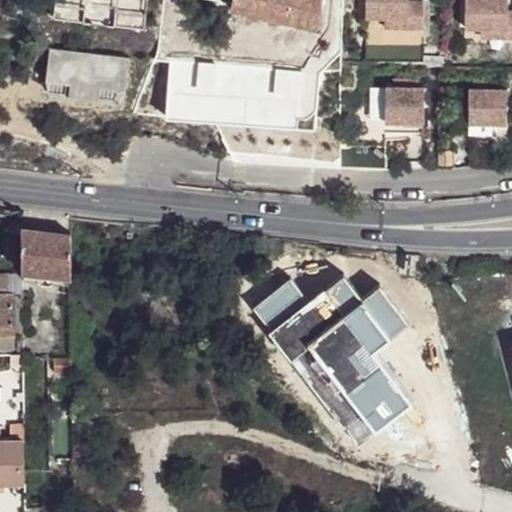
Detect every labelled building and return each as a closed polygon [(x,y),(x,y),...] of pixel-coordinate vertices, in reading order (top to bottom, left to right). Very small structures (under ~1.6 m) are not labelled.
[(225,0),(224,10),(286,23),(314,29),(317,0),(225,0)] [(361,0),(362,12),(404,12),(404,0),(361,0)] [(404,0),(404,12),(404,23),(419,23),(419,0),(404,0)] [(503,0),(460,0),(460,22),(503,23),(503,5),(503,0)] [(511,4),(503,5),(503,23),(503,33),(511,33),(511,4)] [(122,98),(126,49),(46,42),(42,92),(122,98)] [(381,117),(420,116),(420,81),(381,81),(381,117)] [(503,83),(464,82),(465,99),(465,117),(502,118),(503,83)] [(465,99),(450,99),(450,124),(464,125),(465,117),(465,99)] [(420,116),(381,117),(381,134),(420,134),(420,116)] [(71,216),(23,209),(22,224),(72,231),(71,220),(71,216)] [(72,231),(22,224),(23,270),(72,276),(72,231)] [(0,292),(9,292),(9,274),(0,273),(0,292)] [(295,315),(364,395),(410,356),(391,333),(384,339),(335,281),(295,315)] [(9,292),(0,292),(0,332),(13,333),(13,293),(9,292)] [(13,293),(13,333),(23,332),(22,292),(13,293)] [(13,333),(0,332),(0,348),(13,349),(13,333)] [(23,354),(11,353),(11,366),(23,366),(23,354)] [(10,439),(24,439),(24,424),(10,424),(10,439)] [(0,484),(4,484),(24,484),(24,439),(10,439),(0,439),(0,484)]
